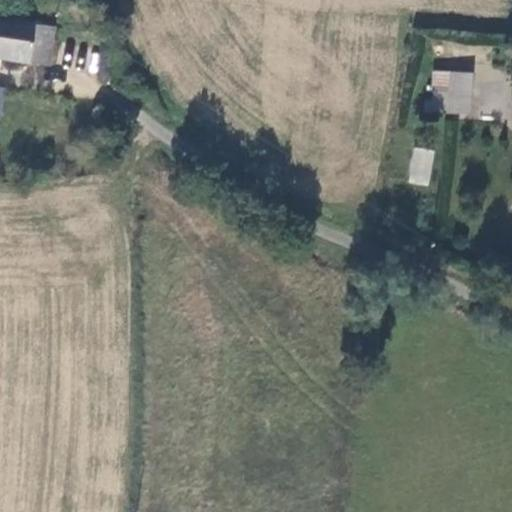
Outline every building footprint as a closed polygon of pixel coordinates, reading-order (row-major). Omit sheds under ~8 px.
[(0,59),(45,66),(50,23),(0,16),(0,59)] [(469,112),(472,73),(450,71),(449,91),(447,111),(469,112)] [(432,110),(447,111),(449,91),(433,90),(432,110)] [(96,104),(92,110),(93,118),(99,123),(106,123),(112,119),(114,111),(110,105),(103,102),(96,104)] [(411,147),(408,183),(430,185),(433,149),(411,147)]
